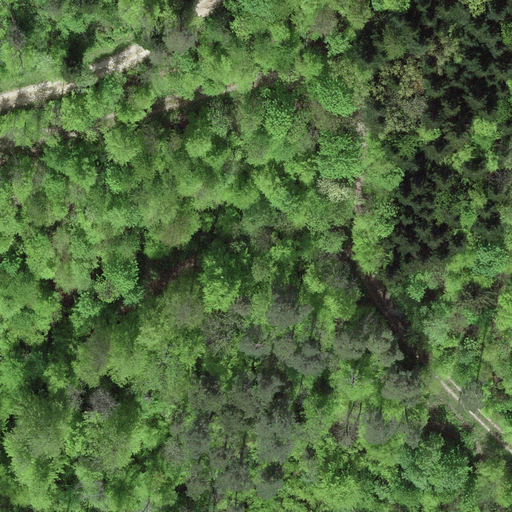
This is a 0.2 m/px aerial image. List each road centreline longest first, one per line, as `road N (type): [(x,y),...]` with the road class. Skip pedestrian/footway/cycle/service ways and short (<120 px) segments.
road 1 (track): [(0,138),(72,129),(264,74),(322,88),(358,128),(352,248),(401,324),(511,447)]
road 2 (track): [(211,0),(110,71),(0,106)]
